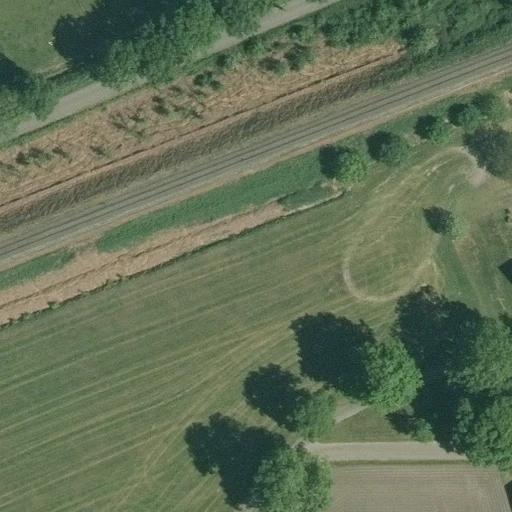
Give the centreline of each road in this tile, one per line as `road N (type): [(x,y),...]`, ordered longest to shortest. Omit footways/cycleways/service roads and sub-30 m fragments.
road 1 (unclassified): [(0,136),(325,0)]
road 2 (unclassified): [(249,511),(351,416),(418,380),(511,348)]
